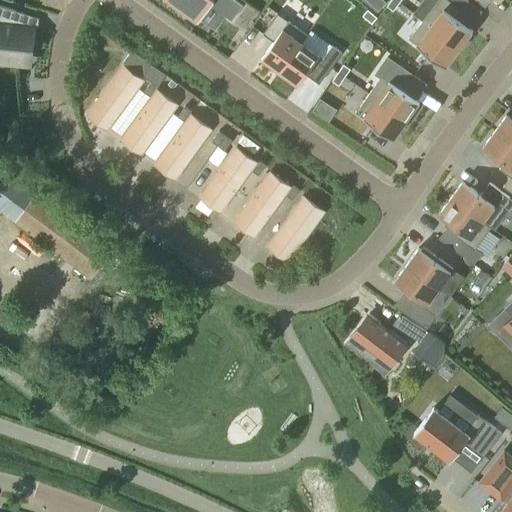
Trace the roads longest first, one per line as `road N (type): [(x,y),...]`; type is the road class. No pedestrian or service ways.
road 1 (residential): [(84,0),(62,67),(61,109),(82,169),(254,297),(318,291),(362,262),(404,204)]
road 2 (residential): [(119,0),(404,204)]
road 3 (residential): [(215,511),(0,429)]
road 4 (residential): [(404,204),(511,56)]
